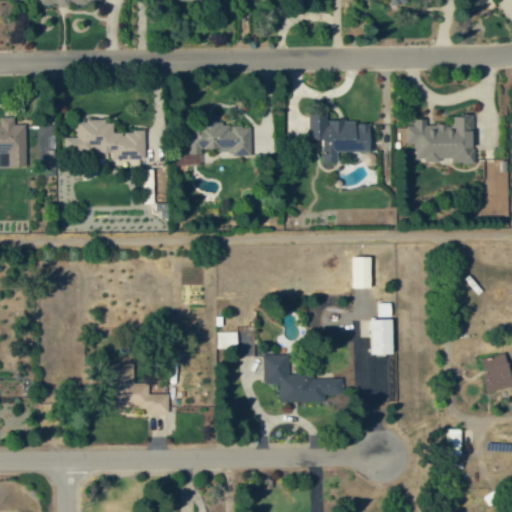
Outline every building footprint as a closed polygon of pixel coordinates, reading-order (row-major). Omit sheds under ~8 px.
[(322,164),(337,164),(337,151),(372,152),(372,122),(327,121),(327,114),(309,114),(309,140),(323,140),(322,164)] [(0,153),(8,154),(9,168),(27,167),(26,124),(14,124),(14,117),(0,117),(0,153)] [(469,162),(469,117),(414,118),(414,126),(406,126),(406,143),(414,143),(414,160),(447,159),(447,166),(465,166),(466,178),(481,178),(480,162),(469,162)] [(253,127),(195,118),(190,153),(200,154),(201,148),(249,155),(253,127)] [(145,159),(145,132),(114,131),(114,121),(77,121),(77,138),(64,138),(64,152),(112,152),(112,159),(145,159)] [(371,257),(351,257),(352,289),(371,288),(371,257)] [(393,354),(393,319),(371,319),(371,354),(393,354)] [(237,348),(237,332),(216,332),(217,349),(237,348)] [(483,391),(509,387),(503,353),(477,358),(483,391)] [(279,402),(338,401),(338,377),(289,377),(289,354),(262,354),(263,384),(279,383),(279,402)] [(168,412),(168,393),(148,393),(148,383),(133,383),(133,363),(106,363),(106,407),(145,407),(145,412),(168,412)] [(386,402),(369,402),(370,424),(387,424),(386,402)] [(456,429),(441,430),(441,457),(456,457),(456,429)]
